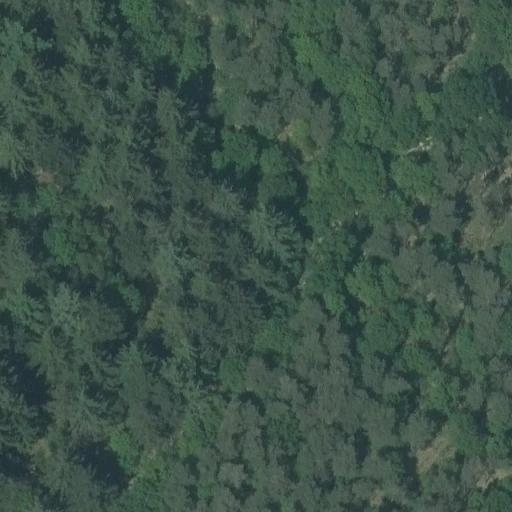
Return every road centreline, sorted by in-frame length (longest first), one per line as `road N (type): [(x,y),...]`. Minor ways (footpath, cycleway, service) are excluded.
road 1 (track): [(323,272),(191,123),(117,0)]
road 2 (track): [(323,272),(132,511)]
road 3 (track): [(323,272),(476,92),(511,66)]
road 4 (track): [(511,450),(323,272)]
